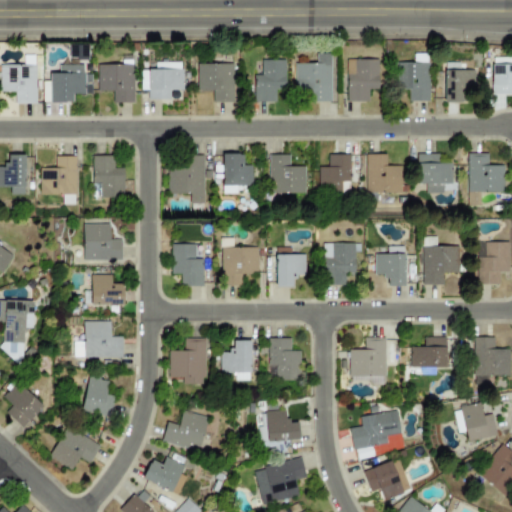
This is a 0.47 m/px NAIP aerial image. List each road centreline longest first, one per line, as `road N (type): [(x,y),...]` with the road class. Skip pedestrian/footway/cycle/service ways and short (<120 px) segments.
road 1 (residential): [(0,124),(511,120)]
road 2 (tertiary): [(0,9),(511,9)]
road 3 (residential): [(74,511),(120,455),(139,410),(143,123)]
road 4 (residential): [(143,307),(511,302)]
road 5 (residential): [(351,511),(326,451),(321,305)]
